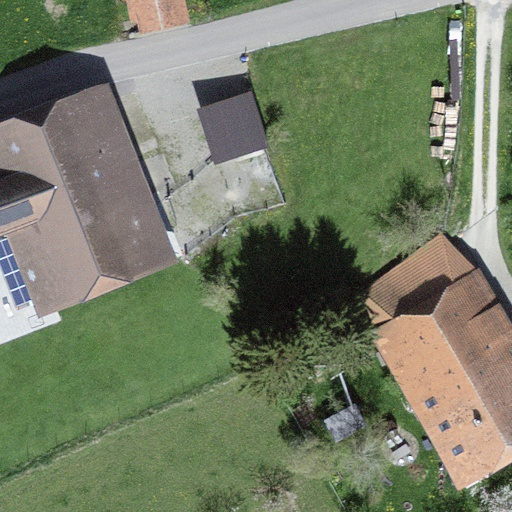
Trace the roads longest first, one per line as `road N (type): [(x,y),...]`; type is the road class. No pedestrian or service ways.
road 1 (track): [(0,112),(239,41)]
road 2 (unclassified): [(239,41),(420,0)]
